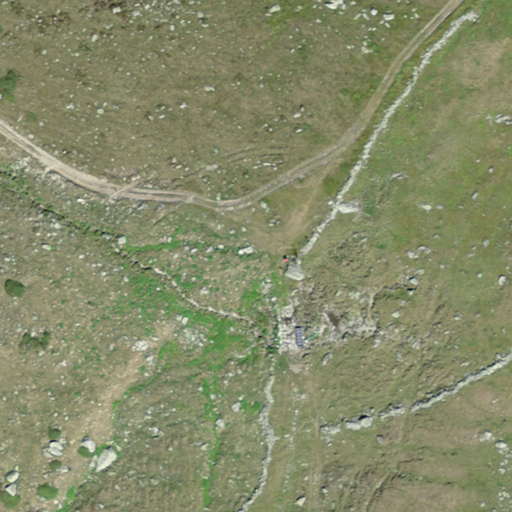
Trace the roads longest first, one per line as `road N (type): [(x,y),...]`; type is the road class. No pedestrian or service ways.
road 1 (track): [(0,123),(55,163),(115,188),(232,206),(274,191),(338,149),(456,0)]
road 2 (track): [(232,206),(286,293),(310,511)]
